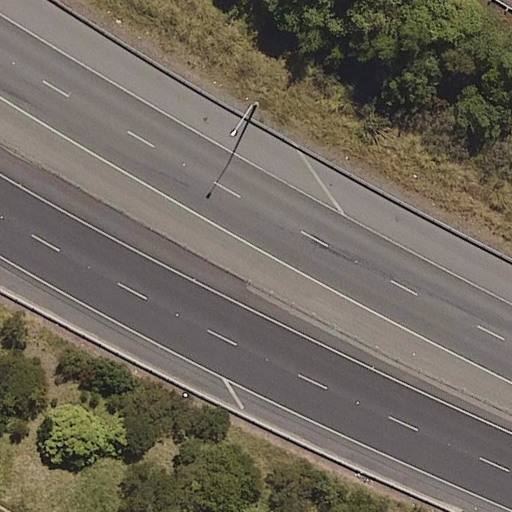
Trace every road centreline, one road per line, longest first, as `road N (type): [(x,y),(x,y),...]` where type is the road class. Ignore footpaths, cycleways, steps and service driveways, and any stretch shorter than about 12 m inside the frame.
road 1 (motorway): [(0,54),(253,207),(511,345)]
road 2 (motorway): [(511,470),(334,393),(0,213)]
